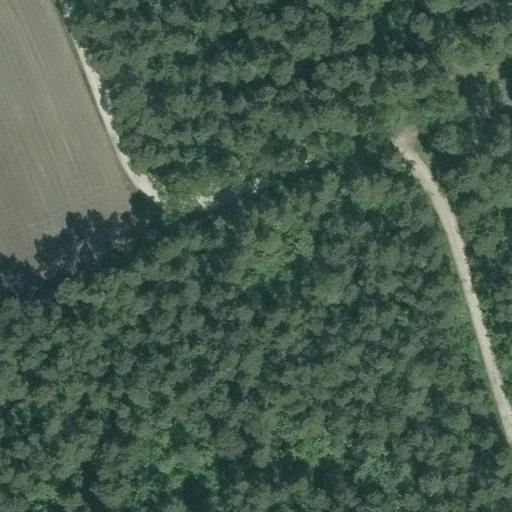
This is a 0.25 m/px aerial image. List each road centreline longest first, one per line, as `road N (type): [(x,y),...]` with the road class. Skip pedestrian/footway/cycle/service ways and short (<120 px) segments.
road 1 (unclassified): [(72,0),(137,161),(158,193),(216,205),(357,155),(392,157),(423,177),(511,442)]
road 2 (track): [(511,97),(357,155)]
